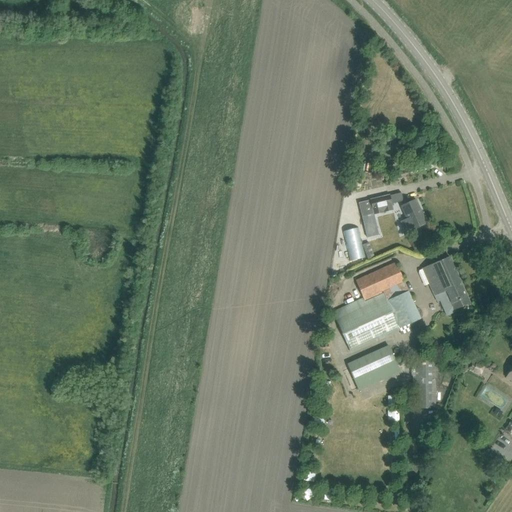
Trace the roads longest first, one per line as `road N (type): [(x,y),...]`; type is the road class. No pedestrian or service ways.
road 1 (track): [(126,511),(201,46),(143,0)]
road 2 (tertiary): [(511,224),(442,80),(371,0)]
